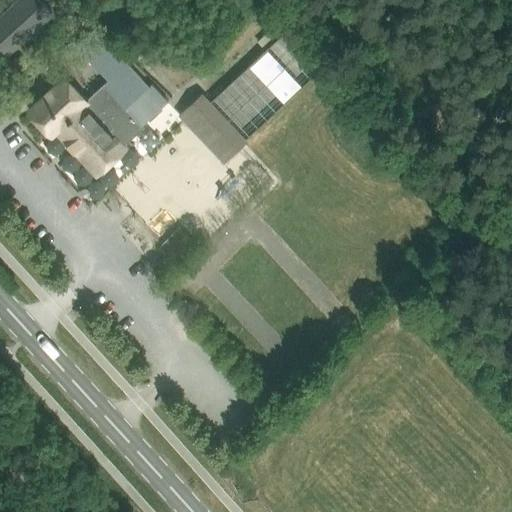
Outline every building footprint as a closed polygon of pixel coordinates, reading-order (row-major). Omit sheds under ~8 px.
[(0,42),(9,53),(24,39),(54,12),(42,0),(19,0),(2,16),(0,17),(0,42)] [(105,66),(118,54),(101,36),(88,47),(105,66)] [(108,82),(105,85),(142,126),(167,103),(168,102),(153,86),(150,89),(127,64),(108,82)] [(67,75),(46,95),(31,109),(52,133),(57,128),(88,99),(87,99),(88,98),(67,75)] [(266,85),(254,97),(271,114),(282,102),(274,93),(279,87),(274,81),(268,87),(266,85)] [(90,99),(88,98),(87,99),(88,99),(57,128),(98,172),(113,159),(126,146),(124,143),(142,126),(105,85),(90,99)] [(203,92),(179,114),(225,163),(246,143),(209,104),(212,101),(203,92)] [(181,225),(162,243),(174,256),(193,237),(181,225)]
